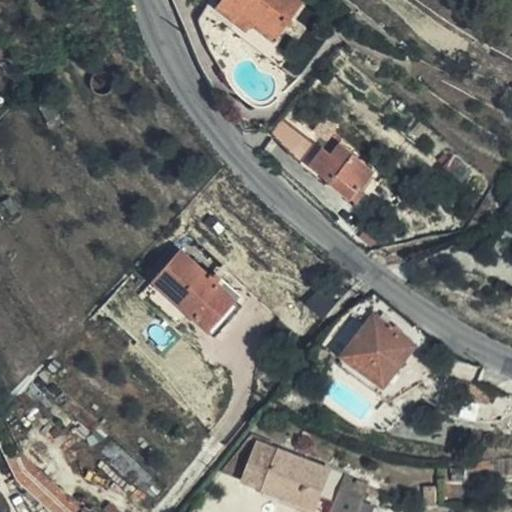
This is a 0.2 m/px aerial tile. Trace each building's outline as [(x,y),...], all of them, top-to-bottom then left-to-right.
[(237,12),(273,40),(303,1),(301,0),(219,0),(200,25),(203,33),(212,53),(225,75),(250,44),(242,36),(246,31),(232,20),(237,12)] [(264,53),(273,40),(237,12),(232,20),(246,31),(242,36),(250,44),(264,53)] [(289,53),(273,40),(264,53),(279,66),(289,53)] [(332,136),(334,135),(338,128),(324,115),(317,123),(332,136)] [(287,117),(274,130),(300,157),(313,144),(287,117)] [(341,140),(334,135),(332,136),(309,164),(348,196),(354,189),(356,190),(373,170),(340,142),(341,140)] [(242,304),(180,250),(153,281),(213,335),(242,304)] [(323,318),(337,303),(320,288),(307,304),(323,318)] [(386,386),(416,345),(375,315),(346,357),(386,386)] [(332,342),(340,351),(366,328),(357,319),(332,342)] [(320,345),(314,353),(324,361),(327,357),(329,353),(320,345)] [(198,400),(220,377),(198,356),(176,380),(198,400)] [(488,402),(492,389),(470,383),(466,396),(488,402)] [(277,454),(262,448),(249,482),(250,482),(255,484),(265,487),(264,490),(316,510),(331,472),(279,451),(277,454)] [(331,511),(359,511),(367,492),(369,486),(345,476),(331,511)] [(369,486),(367,492),(377,496),(380,489),(369,486)]
